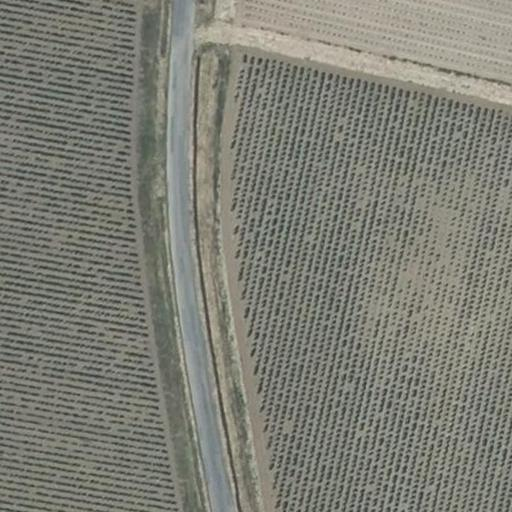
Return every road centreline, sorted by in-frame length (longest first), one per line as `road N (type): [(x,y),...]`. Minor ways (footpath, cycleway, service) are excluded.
road 1 (unclassified): [(184,0),(179,235),(221,511)]
road 2 (track): [(179,235),(429,258),(468,87),(511,97)]
